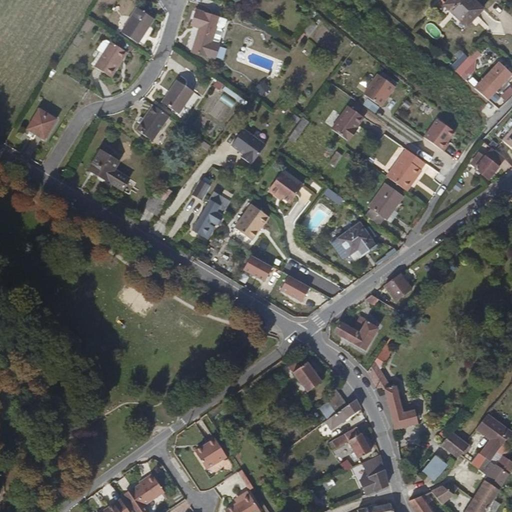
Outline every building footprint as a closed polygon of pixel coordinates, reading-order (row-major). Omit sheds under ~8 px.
[(471,0),(461,0),(450,12),(473,34),(490,16),(471,0)] [(156,18),(140,7),(124,32),(141,43),(156,18)] [(221,19),(197,10),(192,23),(201,27),(195,44),(193,52),(207,57),(217,61),(222,47),(221,47),(226,34),(224,31),(217,29),(221,19)] [(131,53),(113,41),(97,66),(114,77),(131,53)] [(475,50),(468,57),(462,52),(449,65),(461,76),(480,55),(475,50)] [(500,63),(484,80),(496,91),(511,75),(500,63)] [(395,87),(377,75),(363,95),(381,107),(395,87)] [(177,80),(162,102),(178,113),(193,92),(177,80)] [(261,95),(270,89),(264,80),(255,86),(261,95)] [(499,94),(505,102),(511,95),(511,87),(511,86),(499,94)] [(152,140),(169,117),(153,105),(136,129),(152,140)] [(349,141),(356,132),(353,130),(356,127),(363,117),(348,106),(331,129),(349,141)] [(57,119),(39,109),(26,129),(45,140),(57,119)] [(455,132),(437,120),(424,138),(443,152),(448,145),(447,144),(455,132)] [(511,128),(502,141),(511,149),(511,128)] [(266,145),(244,129),(231,144),(244,153),(241,156),(250,163),(253,160),(254,161),(266,145)] [(384,135),(373,153),(383,159),(394,141),(384,135)] [(119,163),(101,151),(86,141),(79,152),(93,162),(88,169),(107,182),(119,163)] [(386,176),(406,191),(413,182),(411,181),(415,176),(416,177),(421,171),(420,170),(425,163),(406,149),(386,176)] [(504,158),(491,149),(490,151),(487,149),(486,150),(483,153),(499,165),(504,158)] [(499,165),(483,153),(479,159),(481,161),(474,170),(487,180),(497,167),(499,165)] [(302,186),(282,171),(268,190),(276,196),(277,194),(290,203),(302,186)] [(209,186),(200,181),(193,194),(202,199),(209,186)] [(402,196),(383,182),(366,206),(384,220),(402,196)] [(338,203),(342,198),(327,187),(323,192),(338,203)] [(166,201),(172,192),(167,188),(161,198),(166,201)] [(229,201),(214,191),(208,201),(210,202),(199,220),(198,219),(193,229),(206,238),(215,223),(216,223),(221,215),(220,214),(223,209),(224,210),(229,201)] [(162,207),(149,199),(144,207),(156,215),(162,207)] [(251,204),(234,227),(251,240),(258,230),(257,229),(260,225),(261,226),(268,217),(251,204)] [(361,246),(366,252),(375,246),(358,223),(337,238),(348,254),(357,249),(361,246)] [(361,255),(366,252),(361,246),(357,249),(361,255)] [(275,268),(253,255),(245,269),(266,282),(275,268)] [(409,287),(401,275),(384,286),(394,300),(403,306),(412,292),(409,287)] [(312,287),(290,276),(282,291),(304,302),(312,287)] [(372,295),(366,300),(375,306),(379,300),(372,295)] [(334,331),(353,343),(365,323),(366,320),(358,315),(350,328),(339,322),(334,331)] [(365,323),(353,343),(364,349),(376,330),(365,323)] [(384,389),(391,420),(403,417),(402,413),(396,386),(390,387),(379,370),(388,356),(387,356),(392,349),(385,345),(367,373),(377,390),(384,389)] [(300,367),(294,359),(287,365),(306,392),(320,382),(306,363),(300,367)] [(335,414),(346,406),(336,391),(330,395),(325,389),(318,394),(320,399),(312,404),(314,406),(324,399),(335,414)] [(359,409),(354,400),(346,406),(335,414),(324,422),(329,430),(359,409)] [(391,420),(393,429),(415,424),(422,420),(419,410),(402,413),(403,417),(391,420)] [(486,415),(474,429),(480,433),(482,431),(490,438),(489,440),(479,454),(485,459),(489,462),(510,434),(486,415)] [(356,427),(326,444),(329,450),(347,441),(357,458),(370,451),(356,427)] [(482,431),(480,433),(489,440),(490,438),(482,431)] [(436,441),(454,456),(458,459),(460,456),(468,446),(463,442),(450,432),(444,440),(439,437),(436,441)] [(203,440),(206,444),(214,439),(211,435),(203,440)] [(214,439),(206,444),(207,447),(196,454),(206,469),(225,456),(214,439)] [(207,447),(206,444),(194,452),(196,454),(207,447)] [(468,446),(460,456),(471,464),(479,454),(468,446)] [(360,481),(366,494),(387,485),(382,470),(379,456),(360,464),(366,478),(360,481)] [(434,456),(431,459),(422,471),(434,481),(446,465),(434,456)] [(494,465),(490,463),(483,474),(487,477),(484,481),(498,491),(507,476),(507,474),(511,465),(511,464),(500,457),(494,465)] [(339,463),(344,472),(354,467),(352,464),(349,465),(346,460),(339,463)] [(138,483),(139,485),(152,476),(151,474),(138,483)] [(152,476),(139,485),(131,490),(123,495),(135,511),(146,511),(142,506),(163,492),(152,476)] [(473,499),(487,509),(498,491),(484,481),(473,499)] [(451,483),(442,487),(448,491),(452,495),(456,491),(462,496),(464,493),(451,483)] [(442,487),(431,492),(442,505),(452,495),(448,491),(442,487)] [(247,491),(237,496),(239,499),(235,502),(224,509),(225,511),(257,511),(259,511),(247,491)] [(408,502),(414,511),(429,511),(424,503),(426,502),(423,496),(408,502)] [(465,511),(484,511),(487,509),(473,499),(465,511)] [(367,508),(367,511),(392,511),(389,503),(367,508)]
